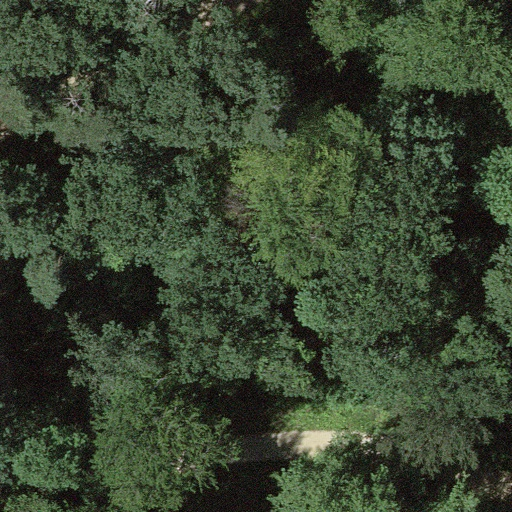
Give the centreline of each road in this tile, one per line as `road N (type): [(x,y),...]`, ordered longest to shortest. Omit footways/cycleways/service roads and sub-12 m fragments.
road 1 (track): [(0,409),(143,455),(391,436),(511,484)]
road 2 (track): [(241,0),(0,138)]
